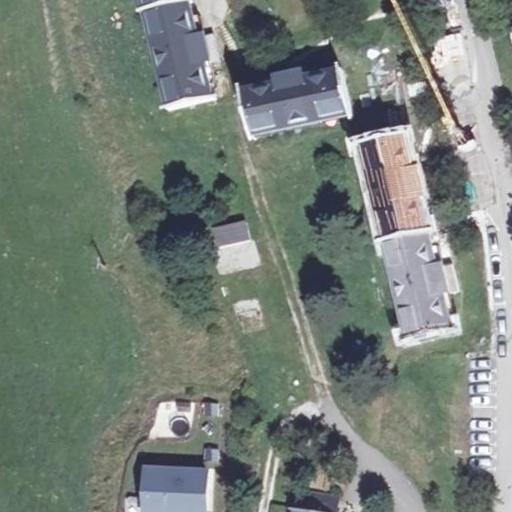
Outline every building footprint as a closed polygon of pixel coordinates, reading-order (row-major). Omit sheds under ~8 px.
[(144,0),(171,108),(216,96),(209,59),(220,58),(216,31),(204,32),(197,0),(144,0)] [(252,137),(352,113),(341,68),(307,74),(304,63),(276,69),(278,80),(243,91),(252,137)] [(409,134),(363,144),(408,335),(452,327),(445,288),(457,285),(452,262),(439,264),(423,195),(435,191),(429,169),(419,171),(409,134)] [(243,223),(213,229),(217,246),(247,237),(243,223)] [(206,511),(208,469),(142,467),(140,511),(206,511)] [(292,511),(340,511),(337,511),(339,493),(305,488),(299,505),(294,505),(292,511)]
